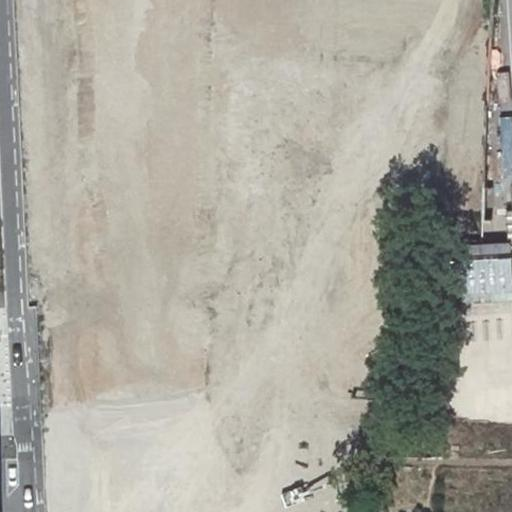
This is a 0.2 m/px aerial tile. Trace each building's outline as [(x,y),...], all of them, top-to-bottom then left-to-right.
[(511,62),(505,0),(372,0),(378,72),(511,62)] [(153,103),(149,35),(50,23),(54,104),(153,103)] [(511,188),(479,160),(424,164),(388,202),(393,260),(436,298),(492,296),(511,270),(511,188)] [(72,305),(158,300),(151,179),(65,184),(72,305)] [(15,272),(20,379),(44,377),(40,271),(15,272)] [(109,491),(204,490),(203,407),(181,407),(181,394),(166,394),(166,408),(108,409),(109,491)] [(511,460),(511,425),(440,426),(440,460),(511,460)] [(281,511),(336,511),(336,429),(282,429),(281,511)]
